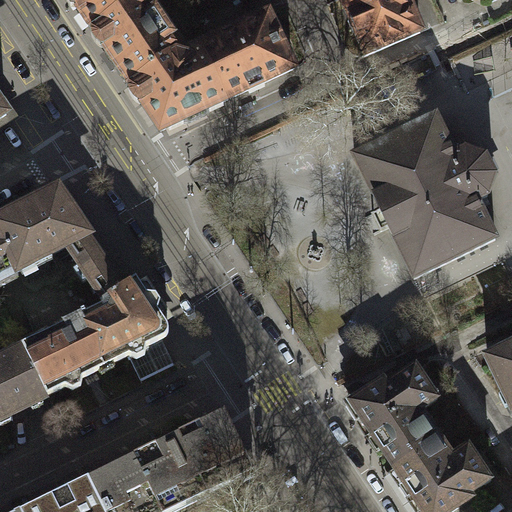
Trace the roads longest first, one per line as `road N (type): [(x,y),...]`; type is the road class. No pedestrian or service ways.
road 1 (residential): [(304,0),(337,78),(132,173)]
road 2 (residential): [(511,438),(453,339),(297,420)]
road 3 (residential): [(252,355),(0,480)]
road 4 (unclassified): [(132,173),(252,355)]
road 5 (unclassified): [(16,0),(105,133)]
